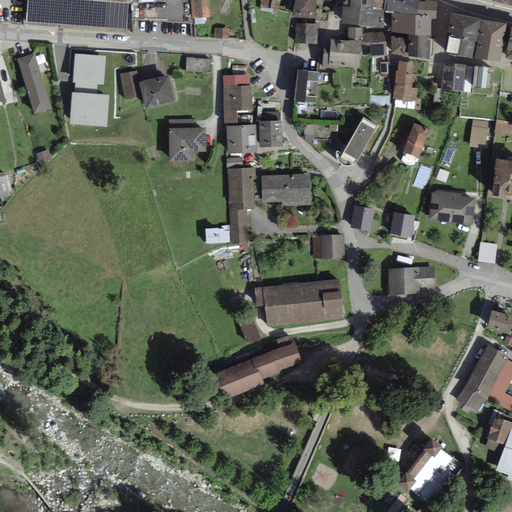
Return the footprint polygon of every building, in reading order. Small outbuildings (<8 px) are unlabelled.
[(27,0),(26,20),(127,26),(127,0),(123,0),(27,0)] [(208,0),(192,0),(193,17),(210,17),(208,0)] [(314,18),(315,0),(295,0),(292,18),(314,18)] [(384,0),(384,6),(386,6),(387,6),(386,11),(417,15),(419,0),(384,0)] [(438,0),(435,0),(419,0),(417,15),(421,15),(421,18),(431,19),(436,20),(438,0)] [(384,28),(384,6),(362,4),(350,3),(349,7),(343,6),(342,6),(340,24),(384,28)] [(477,18),(453,13),(446,50),(471,54),(477,18)] [(417,15),(391,14),(391,35),(430,37),(431,19),(421,18),(421,15),(417,15)] [(477,18),(471,54),(500,60),(501,55),(506,28),(507,21),(478,16),(477,18)] [(318,24),(296,24),(296,43),(317,44),(318,24)] [(229,28),(214,27),(214,37),(229,38),(229,28)] [(362,28),(348,27),(347,40),(362,41),(362,34),(362,28)] [(384,32),(365,33),(362,34),(362,41),(361,55),(371,54),(372,57),(387,56),(384,32)] [(430,37),(391,35),(391,54),(429,59),(430,37)] [(347,40),(331,39),(330,48),(328,48),(324,48),(323,68),(334,69),(335,66),(360,68),(361,55),(362,41),(347,40)] [(34,111),(51,106),(34,53),(17,58),(34,111)] [(106,56),(75,54),(73,82),(75,83),(98,84),(104,85),(106,56)] [(211,58),(186,57),(185,70),(210,72),(211,58)] [(413,61),(399,60),(398,71),(396,70),(393,97),(395,98),(394,109),(420,112),(421,99),(416,99),(417,89),(412,88),(413,74),(411,73),(413,61)] [(466,65),(444,63),(441,90),(463,92),(466,65)] [(474,66),(472,87),(489,88),(491,68),(474,66)] [(137,70),(119,73),(124,98),(143,94),(145,105),(175,100),(170,72),(139,78),(137,70)] [(294,102),(315,104),(319,72),(297,70),(294,102)] [(222,76),(223,87),(249,86),(249,74),(222,76)] [(75,83),(74,92),(97,94),(98,84),(75,83)] [(249,86),(223,87),(224,124),(237,123),(237,110),(252,110),(251,86),(249,86)] [(74,92),(71,92),(69,124),(107,127),(109,95),(97,94),(74,92)] [(264,112),(264,122),(280,121),(280,112),(264,112)] [(377,126),(363,118),(342,153),(337,151),(336,152),(336,155),(336,158),(338,161),(339,163),(341,165),(344,166),(348,166),(351,165),(353,165),(356,162),(377,126)] [(489,122),(473,120),(469,145),(486,147),(489,122)] [(264,122),(259,122),(260,147),(283,147),(282,121),(280,121),(264,122)] [(418,159),(429,129),(414,124),(403,153),(418,159)] [(255,125),(226,126),(228,154),(257,152),(255,125)] [(205,126),(169,127),(170,159),(193,159),(193,150),(205,150),(205,126)] [(242,158),(226,158),(227,169),(243,168),(242,158)] [(511,161),(495,159),(491,196),(506,197),(506,194),(511,194),(511,161)] [(243,168),(227,169),(230,245),(248,244),(247,209),(255,209),(254,179),(256,179),(255,168),(243,168)] [(310,174),(262,176),(263,203),(282,202),(282,206),(311,205),(310,174)] [(431,193),(428,220),(473,225),(476,199),(469,198),(469,195),(435,191),(435,194),(431,193)] [(375,209),(354,206),(350,228),(371,232),(375,209)] [(415,216),(393,212),(390,234),(411,237),(415,216)] [(343,235),(312,237),(314,260),(345,258),(343,235)] [(477,261),(490,263),(493,246),(480,244),(477,261)] [(433,267),(387,269),(389,295),(420,293),(420,291),(435,290),(433,267)] [(343,318),(339,279),(255,287),(257,307),(264,306),(266,326),(343,318)] [(511,316),(492,311),(487,329),(509,335),(511,324),(511,316)] [(250,314),(237,320),(248,344),(261,338),(250,314)] [(302,362),(294,343),(215,375),(226,400),(263,385),(261,380),(280,372),(280,371),(302,362)] [(509,357),(487,345),(464,387),(455,400),(475,414),(488,399),(507,360),(509,357)] [(511,380),(511,362),(507,360),(488,399),(511,411),(511,397),(506,394),(511,380)] [(511,426),(511,423),(495,417),(487,439),(488,439),(485,448),(502,454),(511,426)] [(511,426),(502,454),(496,470),(509,475),(507,479),(511,481),(511,426)] [(404,470),(395,481),(407,490),(408,488),(432,506),(463,465),(440,447),(442,444),(430,435),(421,447),(423,448),(406,471),(404,470)]
